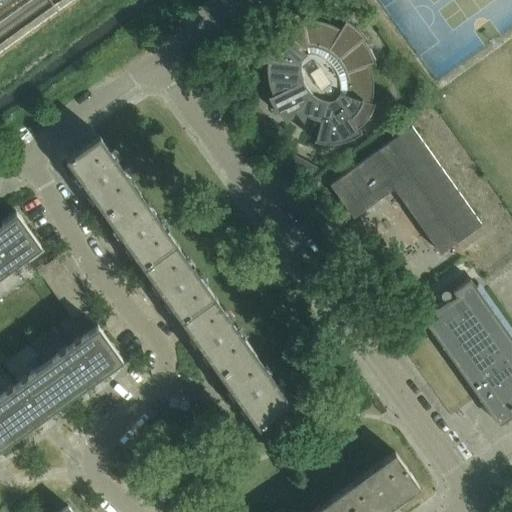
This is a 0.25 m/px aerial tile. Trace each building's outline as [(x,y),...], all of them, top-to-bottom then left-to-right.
[(314,139),(314,140),(320,142),(327,143),(333,143),(339,142),(345,140),(350,138),(356,135),(361,132),(361,131),(360,131),(358,128),(361,126),(364,123),(366,120),(369,117),(371,114),(373,110),(374,106),(376,103),(374,102),(374,104),(372,103),(373,98),(373,94),(374,89),(373,84),(373,80),(372,75),(371,69),(370,65),(375,63),(375,64),(376,64),(374,58),(371,51),(367,45),(363,40),(365,38),(366,39),(366,37),(362,32),(357,28),(351,23),(345,19),(344,22),(341,29),(337,27),(332,25),(328,23),(323,22),(318,21),(314,20),(309,20),(304,21),(302,13),(304,13),(303,12),(299,12),(295,14),(291,15),(288,16),(284,18),(281,20),(278,22),(274,26),(275,27),(276,26),(279,29),(276,32),(275,31),(272,34),(270,38),(268,42),(266,46),(264,50),(263,54),(262,58),(262,62),(263,62),(263,61),(267,62),(267,65),(267,70),(267,73),(268,78),(269,83),(270,87),(271,91),(273,95),(269,96),(269,95),(268,96),(272,103),(276,109),(281,115),(283,118),(287,122),(288,121),(287,120),(297,109),(304,114),(312,118),(320,121),(315,139),(314,139)] [(330,183),(353,217),(394,188),(440,253),(481,224),(411,125),(330,183)] [(84,182),(106,213),(138,189),(100,135),(67,158),(84,182)] [(289,164),(287,167),(311,181),(318,169),(302,160),(289,164)] [(138,189),(106,213),(144,266),(177,243),(138,189)] [(0,273),(40,245),(16,212),(0,224),(0,273)] [(144,266),(182,320),(215,296),(177,243),(144,266)] [(36,272),(44,282),(64,267),(58,258),(36,272)] [(71,277),(64,267),(44,282),(51,292),(71,277)] [(71,277),(51,292),(58,301),(78,287),(71,277)] [(484,401),(500,424),(511,415),(511,337),(470,278),(452,291),(455,295),(449,299),(422,317),(483,402),(484,401)] [(85,296),(78,287),(58,301),(65,311),(85,296)] [(85,296),(65,311),(72,320),(93,305),(92,304),(91,304),(85,296)] [(182,320),(221,373),(253,350),(215,296),(182,320)] [(44,364),(67,397),(90,381),(91,382),(99,377),(98,375),(121,358),(98,325),(44,364)] [(253,350),(221,373),(242,403),(259,427),(292,404),(253,350)] [(0,396),(0,415),(14,435),(37,419),(38,420),(46,415),(44,413),(67,397),(44,364),(0,396)] [(0,445),(14,435),(0,415),(0,445)] [(342,490),(357,511),(379,511),(419,484),(395,451),(342,490)] [(357,511),(342,490),(310,511),(357,511)]
